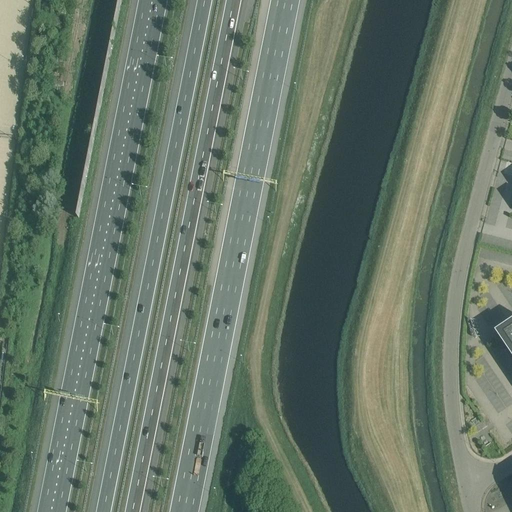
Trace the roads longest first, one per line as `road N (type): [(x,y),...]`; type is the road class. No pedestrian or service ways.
road 1 (track): [(455,0),(359,347),(359,419),(398,511)]
road 2 (motorway): [(204,0),(102,511)]
road 3 (motorway): [(183,511),(285,0)]
road 4 (motorway): [(133,511),(234,0)]
road 5 (motorway): [(150,0),(51,511)]
road 6 (unclassified): [(469,491),(451,383),(452,321),(511,79)]
